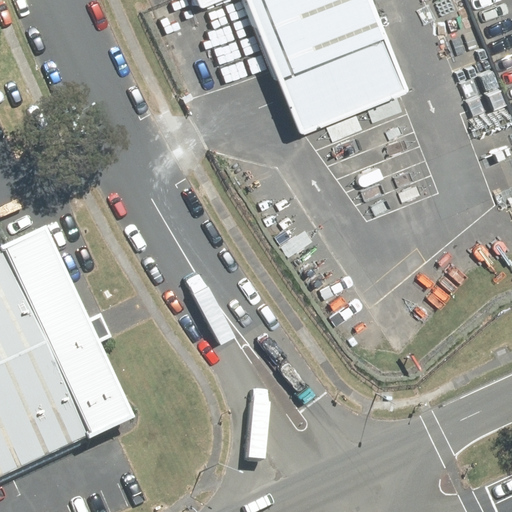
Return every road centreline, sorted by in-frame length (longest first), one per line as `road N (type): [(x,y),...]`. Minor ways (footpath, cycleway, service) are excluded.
road 1 (unclassified): [(65,0),(115,123),(210,290),(352,481)]
road 2 (unknown): [(263,88),(381,43),(408,49),(458,150),(454,174),(387,217),(364,215),(341,191)]
road 3 (primary): [(352,481),(511,405)]
road 4 (unknown): [(341,191),(263,88)]
